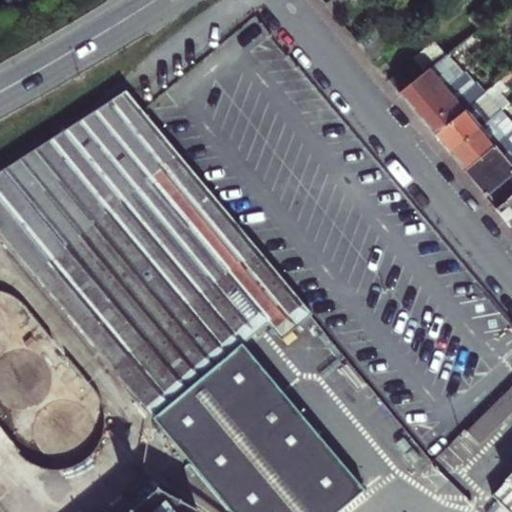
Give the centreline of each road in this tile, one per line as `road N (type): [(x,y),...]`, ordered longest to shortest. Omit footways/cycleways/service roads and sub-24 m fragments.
road 1 (residential): [(511,272),(282,0)]
road 2 (tertiary): [(154,0),(0,94)]
road 3 (unknown): [(411,488),(298,365)]
road 4 (unknown): [(357,89),(485,0)]
